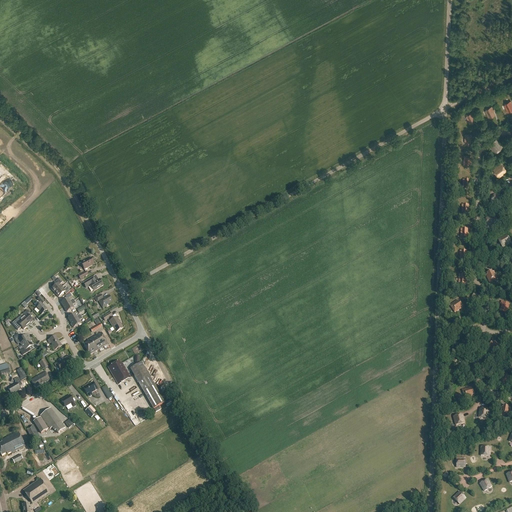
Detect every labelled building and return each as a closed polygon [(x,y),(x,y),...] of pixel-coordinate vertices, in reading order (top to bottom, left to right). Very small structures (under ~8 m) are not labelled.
[(492,107),(486,109),(486,110),(485,111),(489,118),(494,115),(493,112),(494,111),(492,107)] [(473,112),(467,115),(467,116),(466,117),(470,124),(475,121),(474,117),(475,117),(473,112)] [(489,146),(495,153),(502,147),(496,140),(489,146)] [(506,171),(507,171),(501,164),(494,170),(494,169),(494,170),(499,177),(499,176),(506,171)] [(499,207),(500,207),(503,199),(495,195),(491,203),(492,203),(500,207),(499,207)] [(486,227),(495,227),(495,228),(496,228),(496,218),(495,218),(495,219),(487,219),(487,218),(486,218),(486,227)] [(511,244),(507,236),(506,236),(499,241),(499,240),(498,240),(503,248),(511,243),(511,244)] [(91,259),(81,264),(84,270),(94,265),(91,259)] [(486,276),(490,283),(497,280),(494,272),(493,273),(492,271),(487,274),(488,275),(486,276)] [(83,284),(84,285),(86,288),(91,286),(94,291),(103,286),(100,280),(96,281),(94,277),(83,284)] [(51,290),(55,294),(62,287),(60,285),(63,283),(59,279),(55,283),(57,285),(51,290)] [(55,294),(59,298),(64,293),(66,295),(68,294),(70,291),(67,288),(64,290),(62,287),(55,294)] [(472,298),(478,302),(481,298),(475,294),(472,298)] [(113,302),(109,296),(103,299),(101,295),(95,299),(97,302),(99,301),(103,309),(107,306),(113,302)] [(43,305),(45,303),(40,298),(38,300),(40,303),(35,307),(42,315),(47,310),(43,305)] [(61,303),(64,308),(75,302),(73,300),(70,302),(68,299),(61,303)] [(451,305),(456,313),(463,308),(462,307),(463,307),(460,302),(459,303),(458,301),(451,305)] [(64,308),(66,313),(74,308),(72,306),(76,304),(75,302),(64,308)] [(500,312),(506,314),(509,305),(502,302),(501,305),(502,305),(500,312)] [(23,319),(29,326),(33,322),(31,319),(33,317),(28,311),(24,314),(26,317),(23,319)] [(110,322),(116,332),(124,328),(117,317),(115,319),(111,313),(103,317),(105,321),(108,319),(110,322)] [(68,319),(71,323),(81,317),(80,315),(77,317),(75,314),(68,319)] [(71,323),(73,328),(81,324),(79,321),(82,319),(81,317),(71,323)] [(21,327),(24,330),(29,326),(23,319),(20,322),(18,319),(13,323),(18,329),(21,327)] [(102,327),(100,324),(90,329),(92,332),(102,327)] [(88,342),(83,344),(90,355),(108,344),(101,333),(87,341),(88,342)] [(20,343),(22,346),(30,341),(27,336),(23,338),(21,336),(15,340),(18,345),(20,343)] [(52,345),(59,341),(55,336),(47,341),(49,344),(51,343),(52,345)] [(22,346),(24,349),(20,351),(23,356),(31,351),(30,352),(28,349),(34,346),(30,341),(22,346)] [(52,348),(54,352),(62,347),(59,341),(52,345),(54,347),(52,348)] [(501,348),(495,342),(494,343),(493,342),(489,346),(490,347),(489,348),(495,354),(501,348)] [(61,360),(66,369),(72,365),(69,360),(71,359),(69,356),(64,360),(63,358),(61,360)] [(39,363),(43,370),(48,367),(44,360),(39,363)] [(58,366),(61,372),(66,369),(61,360),(59,361),(59,362),(54,365),(56,368),(58,366)] [(122,364),(121,364),(119,361),(108,368),(118,385),(131,378),(122,364)] [(129,369),(153,409),(164,403),(141,362),(129,369)] [(1,365),(2,369),(0,370),(0,372),(1,376),(10,373),(6,363),(1,365)] [(32,381),(36,388),(50,380),(45,373),(32,381)] [(501,376),(503,377),(501,383),(507,386),(510,376),(502,374),(501,376)] [(8,389),(11,395),(20,390),(18,387),(22,385),(18,378),(14,380),(17,384),(8,389)] [(93,382),(89,385),(88,384),(82,387),(86,394),(88,396),(90,397),(92,396),(92,394),(91,392),(97,389),(93,382)] [(101,389),(108,400),(113,397),(107,386),(101,389)] [(470,388),(462,391),(465,399),(473,396),(472,395),(474,394),(472,389),(471,389),(470,388)] [(73,408),(76,406),(74,403),(70,396),(61,401),(65,408),(71,404),(71,405),(73,408)] [(500,416),(509,417),(510,409),(509,409),(509,407),(504,406),(503,408),(502,407),(500,416)] [(34,422),(41,434),(49,429),(49,430),(52,428),(55,432),(56,431),(58,434),(65,429),(50,408),(40,416),(41,417),(34,422)] [(84,412),(90,419),(95,415),(89,408),(84,412)] [(489,411),(480,409),(479,418),(488,419),(489,411)] [(454,417),(456,426),(465,424),(462,415),(454,417)] [(26,429),(33,442),(40,438),(33,426),(26,429)] [(18,433),(1,441),(2,443),(0,444),(0,453),(1,456),(7,453),(7,454),(11,453),(11,454),(25,447),(18,433)] [(490,448),(481,447),(481,456),(490,456),(490,448)] [(12,459),(14,464),(23,459),(20,455),(12,459)] [(456,467),(465,467),(465,458),(456,458),(456,467)] [(29,504),(22,505),(23,511),(30,511),(29,506),(32,504),(32,505),(36,502),(37,502),(50,493),(40,479),(39,480),(39,481),(23,491),(31,503),(29,504)] [(484,492),(492,487),(488,480),(480,484),(484,492)] [(453,499),(459,505),(466,498),(460,492),(453,499)]
